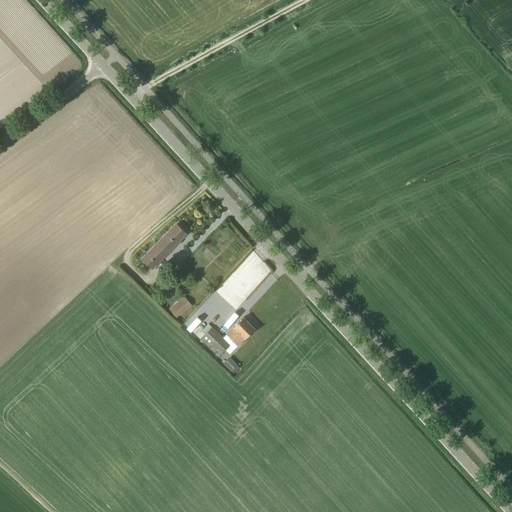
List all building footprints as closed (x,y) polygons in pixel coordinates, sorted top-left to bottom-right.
[(151,269),(187,233),(177,223),(158,242),(145,254),(141,259),(151,269)] [(250,250),(222,284),(228,289),(237,278),(243,284),(236,293),(245,300),(272,268),(250,250)] [(176,318),(192,305),(185,295),(168,308),(176,318)] [(203,302),(180,325),(186,331),(188,329),(191,332),(203,321),(198,317),(208,307),(203,302)] [(238,346),(255,329),(243,316),(226,333),(226,334),(234,342),(238,346)] [(204,334),(199,339),(217,358),(230,345),(223,337),(212,326),(211,327),(204,334)] [(228,373),(234,367),(226,360),(221,366),(228,373)]
